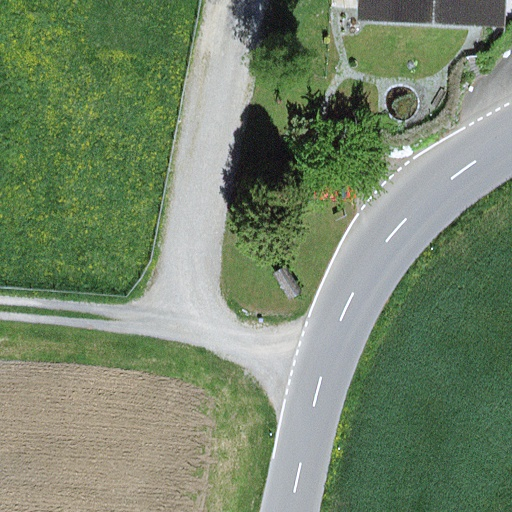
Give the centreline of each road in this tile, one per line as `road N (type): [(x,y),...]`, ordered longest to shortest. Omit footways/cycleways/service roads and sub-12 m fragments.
road 1 (tertiary): [(294,511),(318,384),(362,277),(419,199),(511,137)]
road 2 (track): [(318,384),(240,335),(0,306)]
